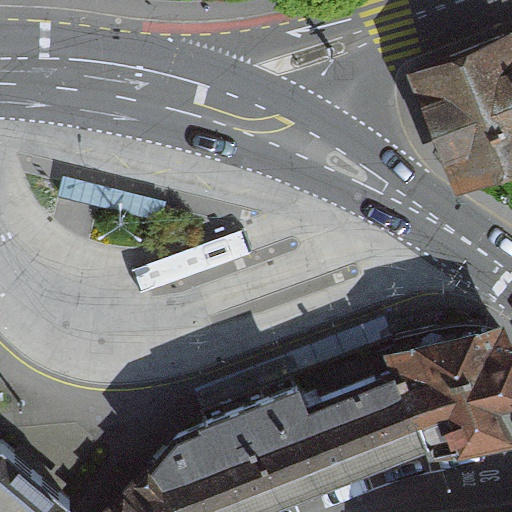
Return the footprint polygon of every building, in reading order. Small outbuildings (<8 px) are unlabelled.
[(511,38),(424,70),(464,180),(511,162),(511,38)] [(168,197),(64,173),(59,193),(163,217),(168,197)] [(511,332),(507,319),(404,349),(432,453),(511,431),(511,332)] [(317,377),(350,474),(432,453),(404,349),(317,377)] [(233,409),(270,502),(350,474),(317,377),(233,409)] [(161,461),(194,511),(243,511),(270,502),(233,409),(189,426),(161,461)] [(0,431),(0,511),(49,511),(70,488),(0,431)] [(112,511),(194,511),(161,461),(112,511)]
